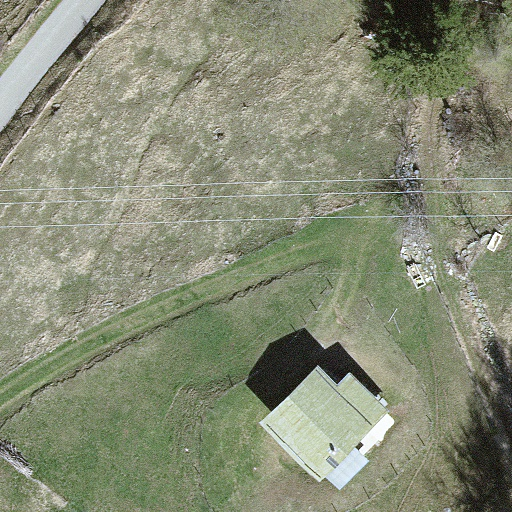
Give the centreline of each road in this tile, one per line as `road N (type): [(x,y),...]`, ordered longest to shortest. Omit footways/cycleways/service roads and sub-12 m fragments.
road 1 (track): [(346,239),(194,294),(0,399)]
road 2 (unclassified): [(82,0),(0,102)]
